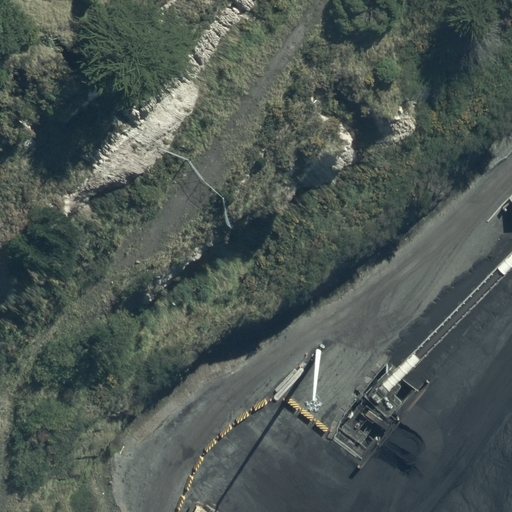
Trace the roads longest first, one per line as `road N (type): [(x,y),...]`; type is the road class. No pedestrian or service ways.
road 1 (track): [(0,445),(24,367),(231,121),(302,0)]
road 2 (track): [(220,511),(511,175)]
